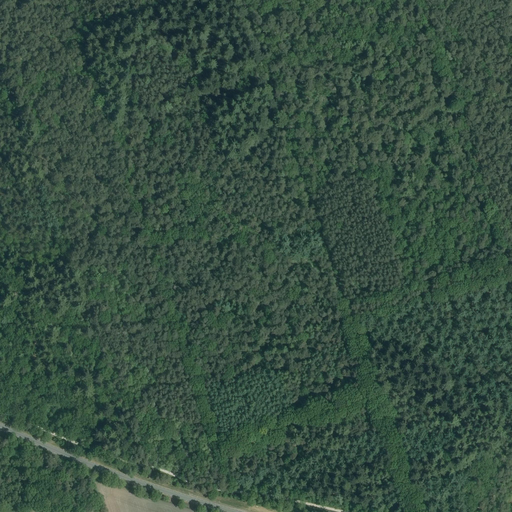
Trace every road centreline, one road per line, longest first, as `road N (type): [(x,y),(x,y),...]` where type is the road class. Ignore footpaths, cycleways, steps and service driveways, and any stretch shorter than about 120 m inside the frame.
road 1 (track): [(417,511),(321,230)]
road 2 (tertiary): [(233,511),(0,426)]
road 3 (track): [(314,214),(242,0)]
